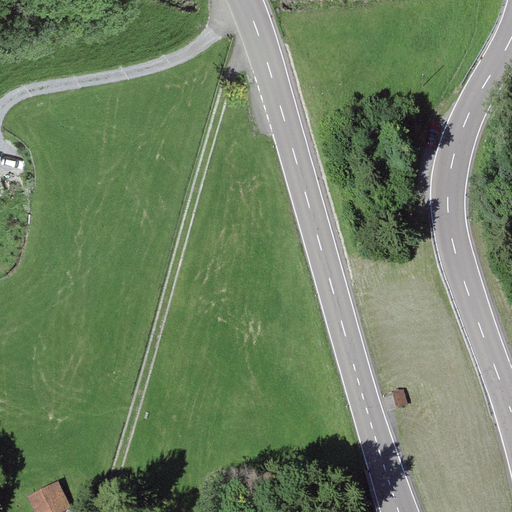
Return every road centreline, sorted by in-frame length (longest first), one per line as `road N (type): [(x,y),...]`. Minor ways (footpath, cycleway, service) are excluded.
road 1 (tertiary): [(398,511),(243,0)]
road 2 (track): [(96,511),(252,21)]
road 3 (tertiary): [(511,42),(460,138),(447,198),(466,290),(511,414)]
road 4 (track): [(0,118),(27,93),(178,60),(242,0)]
